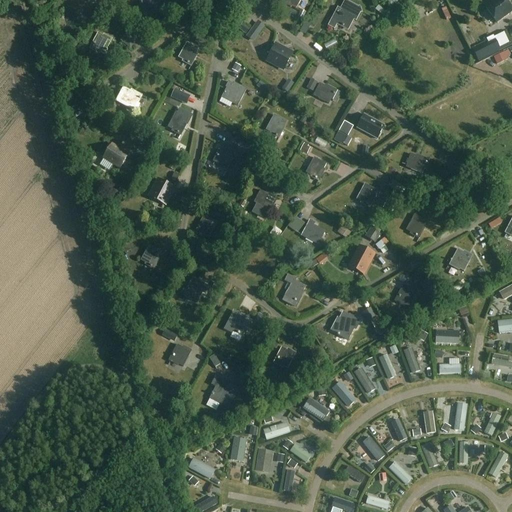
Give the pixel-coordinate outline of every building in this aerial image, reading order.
[(141,0),(136,9),(147,14),(147,13),(151,15),(158,0),(141,0)] [(291,8),(292,7),(297,9),(301,0),(270,0),(269,3),(275,6),(276,4),(280,7),(282,3),(291,8)] [(358,7),(345,0),(344,0),(340,9),(337,8),(328,26),(334,29),(337,24),(348,31),(354,20),(356,21),(360,13),(362,13),(360,6),(358,7)] [(511,11),(511,9),(505,0),(493,0),(484,7),(496,22),(511,11)] [(385,12),(377,4),(374,8),(382,16),(385,12)] [(403,18),(400,11),(390,16),(393,23),(403,18)] [(265,26),(257,21),(246,37),(254,42),(265,26)] [(138,38),(129,31),(121,41),(131,48),(138,38)] [(196,42),(205,47),(211,37),(202,32),(196,42)] [(511,45),(511,44),(507,32),(472,48),(477,61),(511,45)] [(89,50),(99,55),(100,53),(104,55),(112,39),(104,34),(103,36),(98,33),(89,50)] [(186,43),(178,58),(182,61),(182,62),(191,67),(198,55),(196,54),(199,49),(186,43)] [(294,52),(276,43),(266,62),(284,72),(294,52)] [(511,55),(508,50),(493,58),(497,65),(509,59),(507,57),(511,55)] [(235,64),(232,70),(241,75),(244,69),(235,64)] [(58,80),(54,68),(47,70),(51,82),(58,80)] [(307,88),(313,91),(318,82),(312,79),(307,88)] [(234,85),(228,82),(226,87),(227,87),(221,98),(238,106),(247,89),(235,83),(234,85)] [(337,91),(326,85),(325,86),(320,84),(313,96),(329,105),(332,100),(337,91)] [(130,91),(123,87),(116,102),(137,113),(141,105),(139,104),(143,96),(131,89),(130,91)] [(176,112),(168,128),(172,130),(171,132),(181,137),(188,125),(186,124),(188,119),(176,112)] [(286,121),(274,115),(266,130),(270,133),(269,134),(279,139),(285,127),(284,126),(286,121)] [(365,115),(358,129),(379,141),(387,127),(365,115)] [(141,124),(134,121),(131,128),(138,131),(141,124)] [(348,136),(339,131),(334,141),(343,146),(343,145),(347,137),(348,136)] [(347,137),(343,145),(347,147),(352,139),(347,137)] [(154,148),(143,140),(138,148),(149,155),(154,148)] [(112,143),(102,160),(120,170),(130,154),(112,143)] [(222,145),(213,162),(223,167),(224,165),(228,167),(236,151),(227,147),(227,148),(222,145)] [(310,148),(303,145),(300,151),(307,154),(310,148)] [(252,152),(247,149),(244,156),(248,159),(252,152)] [(416,156),(411,154),(406,168),(422,174),(424,170),(425,170),(429,160),(416,155),(416,156)] [(250,161),(243,157),(239,165),(246,168),(250,161)] [(314,158),(306,173),(310,176),(310,177),(320,182),(326,170),(324,170),(327,164),(314,158)] [(181,175),(175,172),(171,178),(177,181),(181,175)] [(158,178),(148,197),(167,207),(176,188),(158,178)] [(295,188),(285,183),(281,189),(292,195),(295,188)] [(377,191),(365,184),(356,200),(361,202),(360,204),(370,209),(376,196),(374,196),(377,191)] [(261,191),(254,203),(263,208),(258,217),(265,220),(272,207),(274,208),(279,198),(266,192),(266,194),(261,191)] [(387,200),(383,208),(392,213),(396,205),(387,200)] [(415,216),(407,231),(411,233),(410,235),(420,240),(426,228),(424,227),(427,222),(415,216)] [(208,220),(203,217),(194,233),(204,239),(205,237),(209,239),(217,223),(209,218),(208,220)] [(305,223),(298,218),(290,228),(297,233),(305,223)] [(310,221),(302,237),(317,245),(319,240),(321,241),(326,232),(315,226),(316,224),(310,221)] [(348,229),(343,225),(338,232),(343,236),(348,229)] [(375,243),(381,234),(371,228),(366,237),(375,243)] [(149,245),(141,261),(145,263),(144,265),(154,270),(160,258),(158,257),(161,252),(149,245)] [(360,248),(351,266),(364,274),(374,255),(360,248)] [(473,256),(465,251),(464,253),(459,250),(450,266),(460,271),(461,269),(465,271),(473,256)] [(282,301),(296,309),(305,293),(303,292),(306,287),(298,282),(297,282),(296,282),(297,279),(288,275),(285,282),(291,285),(282,301)] [(197,282),(192,279),(183,296),(193,301),(194,299),(198,301),(206,285),(198,281),(197,282)] [(418,292),(410,287),(409,289),(404,286),(395,302),(405,307),(406,305),(410,307),(418,292)] [(221,292),(216,289),(211,298),(217,301),(221,292)] [(501,306),(511,301),(511,289),(496,295),(496,294),(491,296),(493,301),(499,299),(501,306)] [(370,308),(362,313),(369,324),(377,319),(370,308)] [(468,313),(461,314),(466,330),(472,328),(468,313)] [(237,314),(229,330),(233,332),(232,333),(242,339),(248,327),(246,326),(249,321),(237,314)] [(255,321),(262,325),(266,318),(258,314),(255,321)] [(358,322),(349,318),(349,319),(344,316),(335,332),(345,338),(346,336),(349,338),(358,322)] [(496,339),(511,338),(511,323),(495,324),(496,339)] [(434,350),(459,349),(458,335),(434,336),(434,350)] [(265,336),(262,341),(276,349),(279,345),(273,342),(274,341),(265,336)] [(182,347),(177,345),(168,361),(179,367),(180,365),(183,367),(192,351),(183,346),(182,347)] [(296,353),(288,349),(287,350),(282,348),(274,364),(283,369),(284,367),(288,369),(296,353)] [(402,356),(411,380),(421,376),(412,353),(402,356)] [(511,369),(511,358),(494,354),(492,365),(511,369)] [(215,355),(209,358),(215,367),(220,364),(215,355)] [(386,385),(396,381),(386,358),(377,362),(386,385)] [(439,380),(460,379),(459,361),(439,362),(439,380)] [(364,365),(368,379),(376,376),(373,363),(364,365)] [(368,403),(376,398),(361,372),(353,377),(368,403)] [(240,389),(216,376),(211,385),(216,388),(210,399),(229,410),(240,389)] [(342,381),(347,388),(352,383),(347,377),(342,381)] [(387,394),(381,383),(374,387),(380,398),(387,394)] [(349,413),(357,405),(338,387),(330,395),(349,413)] [(301,413),(322,428),(330,417),(308,403),(301,413)] [(463,437),(468,411),(457,409),(453,436),(463,437)] [(423,418),(424,440),(434,440),(433,417),(423,418)] [(495,435),(500,422),(491,419),(486,432),(495,435)] [(398,424),(390,427),(400,448),(408,444),(398,424)] [(287,428),(262,432),(265,444),(289,440),(287,428)] [(367,438),(360,444),(378,467),(385,461),(367,438)] [(243,467),(246,444),(233,443),(230,466),(243,467)] [(287,444),(281,452),(287,456),(292,448),(287,444)] [(460,471),(468,471),(467,447),(458,448),(460,471)] [(288,458),(306,469),(311,460),(293,449),(288,458)] [(428,474),(437,471),(431,449),(422,451),(428,474)] [(256,478),(270,479),(271,455),(257,455),(256,478)] [(501,458),(498,465),(504,468),(508,462),(501,458)] [(187,473),(210,484),(215,474),(192,462),(187,473)] [(420,481),(429,478),(425,467),(417,469),(420,481)] [(394,468),(387,475),(405,491),(412,484),(394,468)] [(368,470),(364,475),(371,480),(375,475),(368,470)] [(292,492),(295,472),(287,471),(284,491),(292,492)] [(360,488),(365,481),(349,471),(344,478),(360,488)] [(494,477),(491,483),(497,486),(500,480),(494,477)] [(393,495),(400,501),(404,496),(397,490),(393,495)] [(432,501),(425,505),(429,511),(433,511),(438,509),(432,501)] [(364,511),(388,511),(390,507),(367,502),(364,511)] [(330,511),(353,511),(354,511),(335,503),(330,511)]
